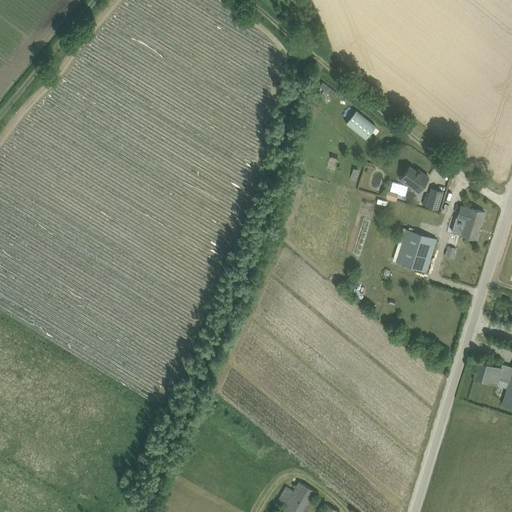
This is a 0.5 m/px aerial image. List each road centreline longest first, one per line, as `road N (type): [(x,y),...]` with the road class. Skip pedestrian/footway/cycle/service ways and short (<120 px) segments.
road 1 (unclassified): [(413,511),(511,193)]
road 2 (track): [(507,207),(304,43)]
road 3 (track): [(95,0),(0,120)]
